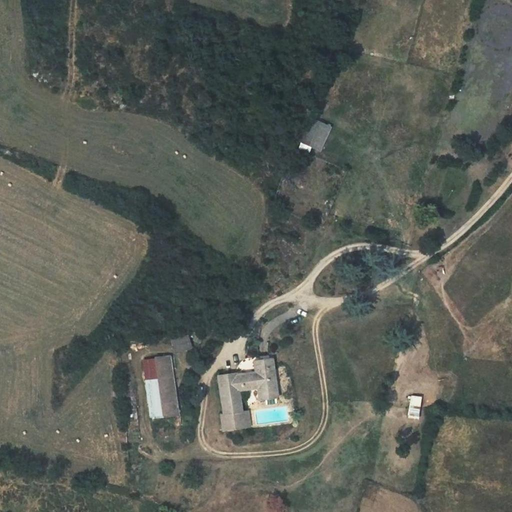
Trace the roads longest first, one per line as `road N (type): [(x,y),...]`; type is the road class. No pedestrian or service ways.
road 1 (track): [(511,175),(468,226),(376,290),(325,301),(312,318),(324,422),(299,454),(228,458),(210,451),(202,408),(209,371),(229,343),(283,297),(303,301)]
road 2 (track): [(283,297),(327,258),(358,245),(430,252)]
